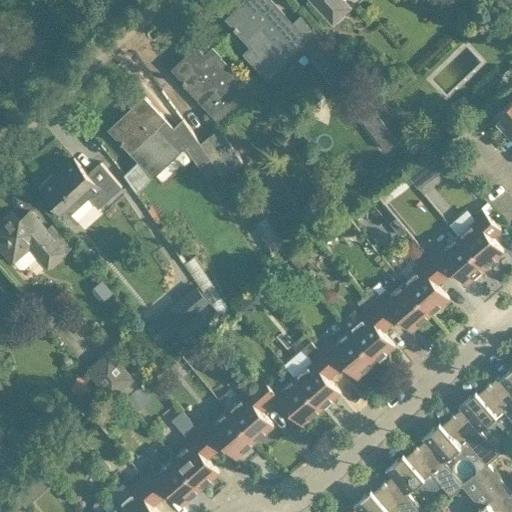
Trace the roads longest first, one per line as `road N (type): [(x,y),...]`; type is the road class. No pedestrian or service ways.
road 1 (residential): [(285,502),(304,495),(511,316)]
road 2 (residential): [(0,147),(161,0)]
